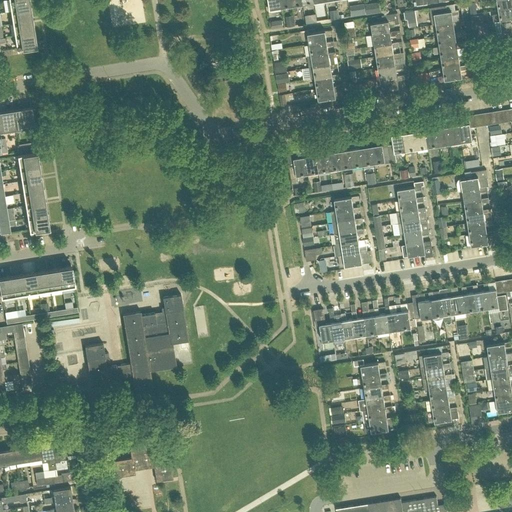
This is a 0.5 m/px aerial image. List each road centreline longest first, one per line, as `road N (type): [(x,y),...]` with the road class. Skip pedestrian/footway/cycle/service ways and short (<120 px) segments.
road 1 (unclassified): [(0,88),(161,64),(209,127),(223,133),(511,87)]
road 2 (residential): [(295,293),(511,256)]
road 3 (residential): [(511,425),(335,463)]
